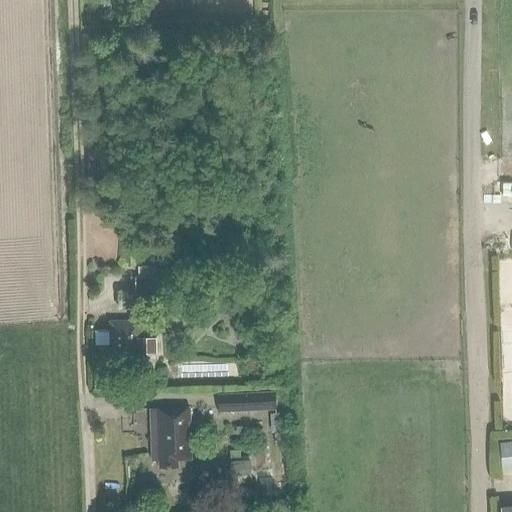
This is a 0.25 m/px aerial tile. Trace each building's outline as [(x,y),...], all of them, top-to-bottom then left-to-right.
[(140,339),(140,322),(146,322),(146,309),(147,309),(146,292),(163,291),(163,277),(159,277),(158,268),(138,268),(138,277),(134,277),(135,292),(120,292),(121,309),(130,309),(130,322),(109,322),(110,362),(141,361),(140,356),(157,356),(157,339),(140,339)] [(215,412),(275,409),(274,391),(215,394),(215,412)] [(189,408),(150,409),(152,462),(159,461),(159,469),(178,468),(178,461),(192,460),(189,408)] [(229,471),(249,469),(249,460),(228,461),(229,471)] [(236,506),(235,491),(216,493),(217,508),(236,506)]
